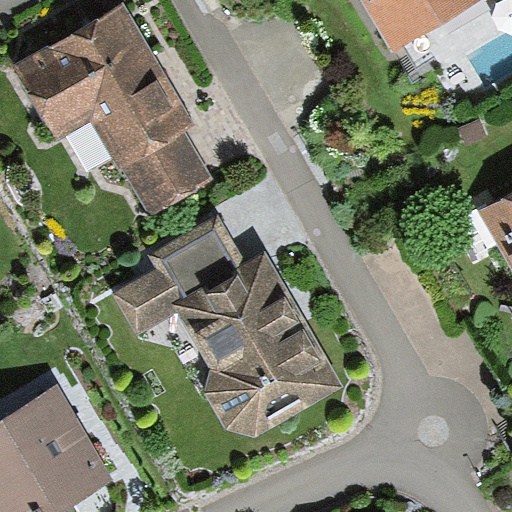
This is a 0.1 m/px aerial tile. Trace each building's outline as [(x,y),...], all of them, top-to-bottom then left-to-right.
[(361,0),(390,51),(480,0),(361,0)] [(128,2),(14,65),(58,144),(62,142),(83,179),(114,162),(145,219),(217,179),(192,133),(198,130),(128,2)] [(511,194),(479,213),(511,270),(511,194)] [(158,271),(113,295),(137,338),(180,313),(211,368),(205,395),(224,431),(257,435),(342,390),(268,250),(241,264),(217,218),(149,255),(158,271)] [(59,390),(0,422),(0,511),(63,511),(113,485),(59,390)]
